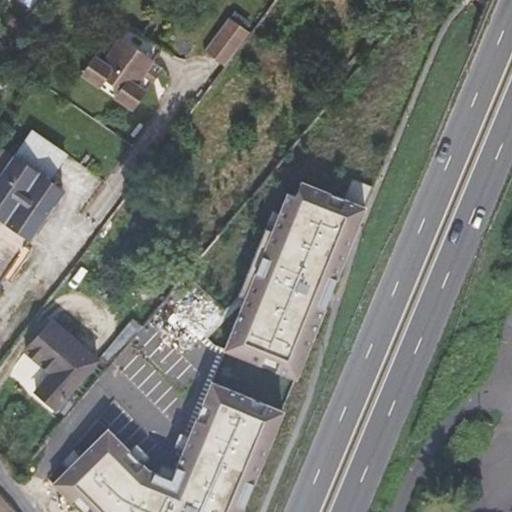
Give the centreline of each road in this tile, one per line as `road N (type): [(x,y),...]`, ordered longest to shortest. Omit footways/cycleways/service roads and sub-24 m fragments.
road 1 (primary): [(511,6),(301,511)]
road 2 (primary): [(350,511),(511,126)]
